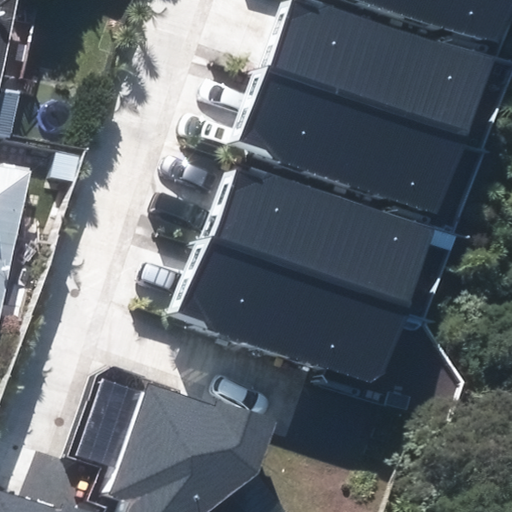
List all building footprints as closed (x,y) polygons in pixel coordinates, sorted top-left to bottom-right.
[(0,0),(0,67),(11,0),(0,0)] [(492,55),(307,0),(283,0),(263,69),(470,130),(492,55)] [(511,0),(361,0),(511,44),(511,42),(511,0)] [(446,209),(470,130),(263,69),(239,147),(446,209)] [(440,230),(233,168),(211,244),(418,305),(440,230)] [(0,303),(25,174),(0,169),(0,303)] [(394,384),(418,305),(211,244),(187,322),(394,384)] [(137,500),(132,511),(208,511),(258,473),(275,424),(143,384),(110,492),(137,500)] [(53,511),(0,492),(0,511),(53,511)]
